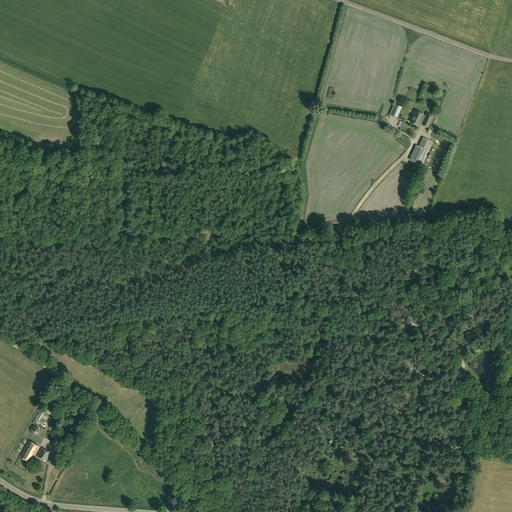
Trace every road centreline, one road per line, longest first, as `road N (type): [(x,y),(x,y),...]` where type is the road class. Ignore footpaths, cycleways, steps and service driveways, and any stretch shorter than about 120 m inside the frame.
road 1 (track): [(413,142),(254,334),(197,379),(169,511)]
road 2 (track): [(0,335),(212,511)]
road 3 (track): [(283,300),(68,329),(18,347)]
road 4 (track): [(340,235),(443,227),(511,237)]
road 5 (unclassified): [(135,511),(37,502),(0,481)]
